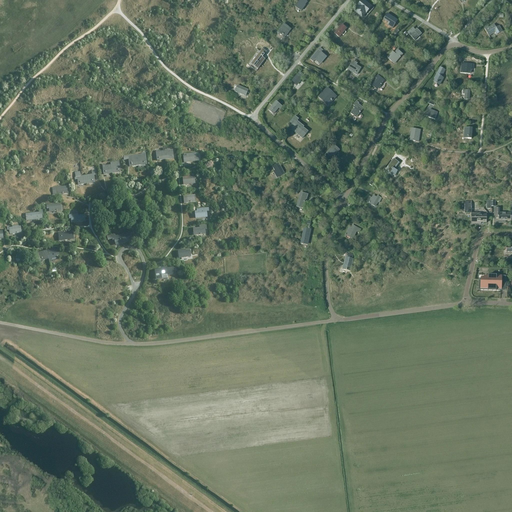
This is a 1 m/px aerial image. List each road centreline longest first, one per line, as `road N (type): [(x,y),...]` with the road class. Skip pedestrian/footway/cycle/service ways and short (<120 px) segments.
road 1 (residential): [(343,200),(252,117),(349,0)]
road 2 (track): [(0,356),(211,511)]
road 3 (unclassified): [(130,344),(340,320)]
road 4 (residential): [(343,200),(389,115),(454,44)]
road 5 (unclassified): [(130,344),(0,322)]
road 6 (residential): [(340,320),(328,304),(325,255),(343,200)]
road 7 (unclassified): [(340,320),(464,304)]
